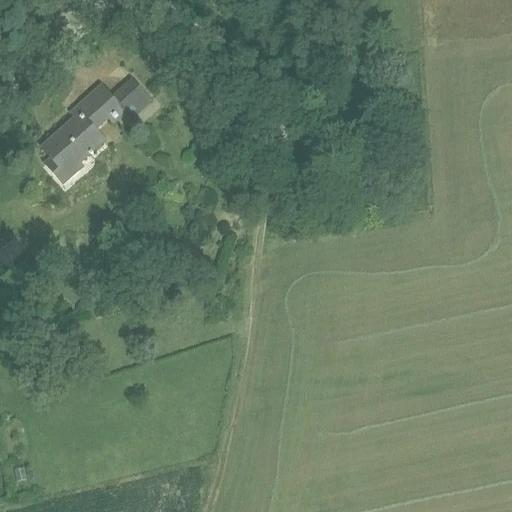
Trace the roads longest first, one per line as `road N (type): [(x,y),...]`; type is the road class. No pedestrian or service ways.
road 1 (track): [(207,511),(241,371),(285,102),(271,72),(142,0)]
road 2 (track): [(108,0),(0,92)]
